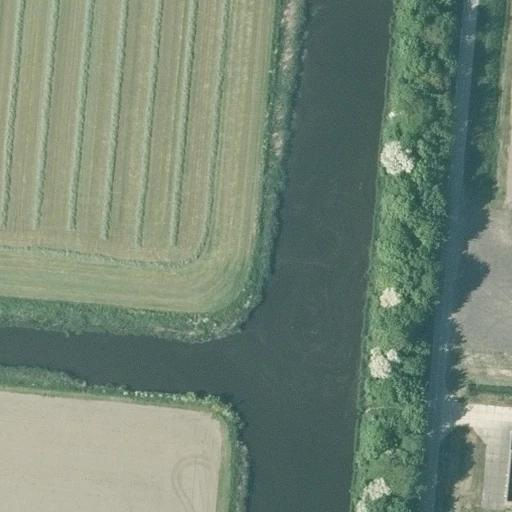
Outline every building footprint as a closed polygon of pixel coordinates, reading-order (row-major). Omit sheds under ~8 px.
[(477,191),(500,236),(510,231),(486,186),(477,191)] [(432,218),(431,233),(443,233),(443,218),(432,218)] [(480,231),(471,241),(498,267),(507,257),(480,231)] [(399,386),(400,368),(388,367),(387,385),(399,386)] [(511,472),(511,460),(498,458),(496,470),(511,472)] [(486,511),(488,474),(474,473),(472,511),(486,511)]
